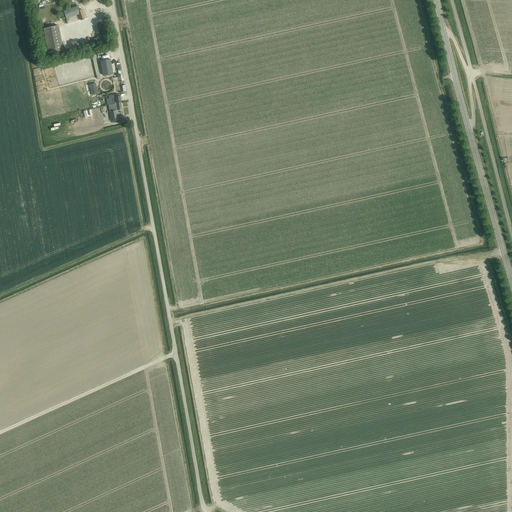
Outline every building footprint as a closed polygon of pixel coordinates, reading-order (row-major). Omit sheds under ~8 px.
[(78,6),(64,11),(66,19),(79,14),(78,13),(77,14),(76,11),(79,10),(78,6)] [(81,20),(85,19),(82,9),(79,10),(76,11),(77,14),(78,13),(79,14),(81,20)] [(64,50),(59,26),(43,29),(48,53),(64,50)] [(109,54),(99,56),(102,69),(103,76),(113,74),(110,59),(109,54)] [(96,83),(90,85),(92,95),(98,93),(96,83)] [(115,95),(108,96),(109,98),(111,98),(112,104),(121,103),(120,96),(118,96),(118,94),(115,95)] [(112,104),(109,105),(110,112),(112,122),(119,120),(117,111),(122,110),(121,103),(112,104)]
